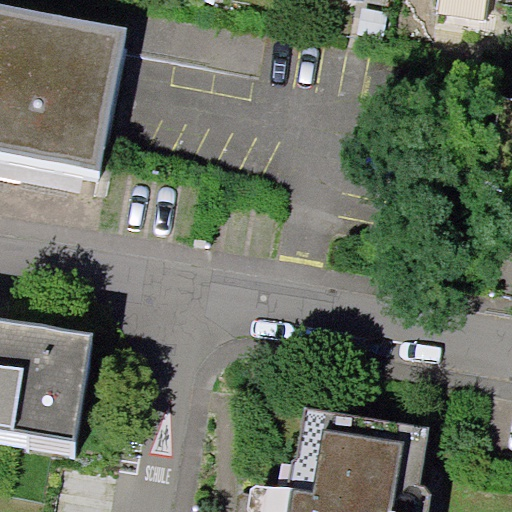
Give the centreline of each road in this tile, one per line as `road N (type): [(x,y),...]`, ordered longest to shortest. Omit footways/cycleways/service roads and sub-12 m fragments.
road 1 (residential): [(511,345),(182,295)]
road 2 (residential): [(145,511),(182,295)]
road 3 (residential): [(182,295),(0,263)]
